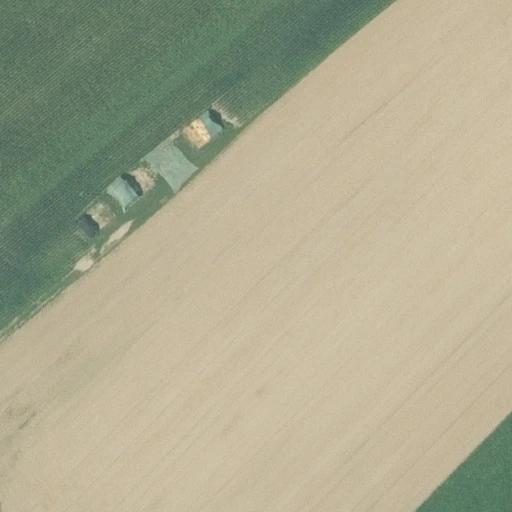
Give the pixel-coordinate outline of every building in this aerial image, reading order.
[(214,103),(229,122),(292,71),(277,53),(214,103)] [(259,120),(264,127),(291,107),(286,101),(259,120)] [(274,145),(302,122),(291,108),(262,131),(274,145)] [(79,224),(39,259),(51,272),(91,238),(79,224)] [(48,306),(33,319),(55,344),(70,330),(48,306)]
